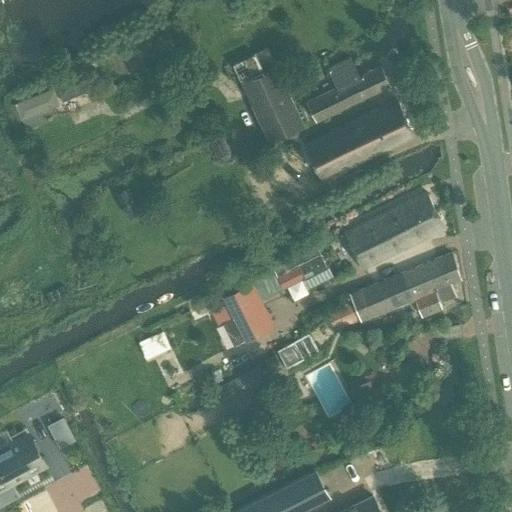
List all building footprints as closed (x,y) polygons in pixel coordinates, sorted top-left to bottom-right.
[(269,141),(303,125),(266,48),(232,64),(269,141)] [(357,75),(352,63),(349,58),(327,68),(336,86),(307,101),(317,120),(363,98),(369,113),(305,144),(323,179),(414,135),(396,100),(377,109),(371,94),(390,85),(380,64),(357,75)] [(62,102),(82,94),(77,82),(57,90),(62,102)] [(54,89),(15,104),(20,119),(22,119),(42,111),(60,104),(54,89)] [(364,269),(444,227),(425,192),(343,231),(364,269)] [(282,263),(274,267),(275,270),(278,276),(290,270),(299,265),(306,278),(327,267),(316,245),(285,261),(286,262),(282,264),(282,263)] [(451,253),(352,292),(354,297),(363,319),(415,298),(422,316),(441,307),(440,302),(457,296),(452,282),(460,279),(451,253)] [(275,270),(207,305),(210,310),(218,326),(230,349),(244,341),(270,328),(256,302),(261,299),(284,287),(278,276),(275,270)] [(283,279),(289,292),(305,284),(299,271),(283,279)] [(137,341),(145,358),(169,347),(162,330),(137,341)] [(310,332),(277,351),(287,369),(320,350),(310,332)] [(234,359),(240,371),(261,360),(255,348),(234,359)] [(267,366),(278,360),(275,355),(264,361),(267,366)] [(215,388),(223,403),(267,379),(259,364),(215,388)] [(217,369),(207,374),(212,384),(222,378),(217,369)] [(369,380),(350,387),(355,401),(374,395),(369,380)] [(74,439),(63,417),(49,425),(60,446),(74,439)] [(0,504),(18,495),(10,481),(27,472),(25,469),(43,460),(30,435),(0,450),(0,504)] [(317,469),(274,491),(284,511),(302,511),(331,497),(322,480),(318,472),(317,469)] [(284,511),(274,491),(232,511),(284,511)] [(381,511),(372,495),(338,511),(381,511)]
